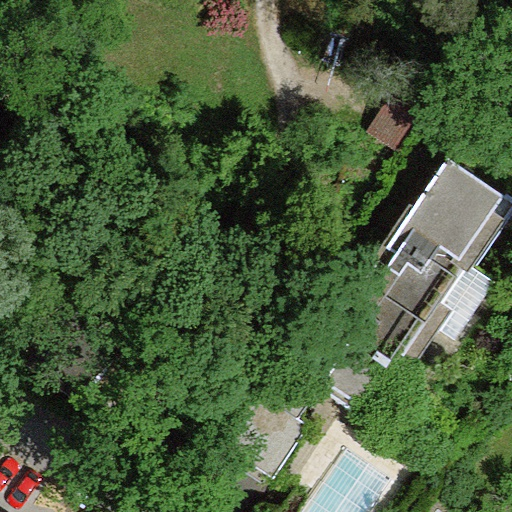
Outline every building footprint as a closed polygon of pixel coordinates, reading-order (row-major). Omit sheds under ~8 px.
[(429,89),(409,77),(378,127),(398,139),(429,89)] [(367,321),(327,380),(388,420),(418,371),(403,361),(471,259),(464,255),(506,193),(450,155),(347,308),(367,321)] [(68,295),(22,359),(69,393),(116,327),(68,295)] [(276,397),(303,416),(327,380),(367,321),(347,308),(337,324),(347,331),(300,400),(282,388),(276,397)] [(276,397),(259,386),(222,439),(275,475),(312,422),(303,416),(276,397)] [(196,458),(195,431),(168,432),(168,459),(196,458)]
